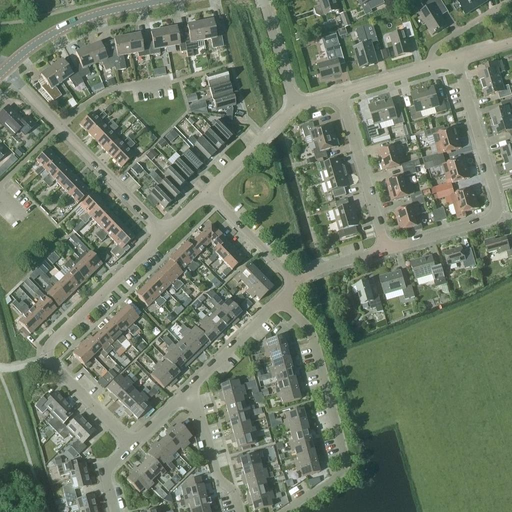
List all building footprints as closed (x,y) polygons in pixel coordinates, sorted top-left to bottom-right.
[(338,11),(334,0),(319,0),(321,6),(313,9),(315,15),(320,17),(338,11)] [(357,0),(360,7),(367,3),(371,11),(384,4),(382,0),(357,0)] [(444,7),(439,0),(421,0),(420,1),(425,9),(424,10),(418,14),(432,36),(446,27),(447,26),(442,18),(441,17),(437,10),(444,7)] [(456,0),(466,15),(488,1),(487,0),(456,0)] [(350,26),(345,13),(339,15),(344,28),(350,26)] [(212,21),(200,23),(203,41),(209,40),(211,39),(213,49),(218,48),(223,47),(220,32),(215,33),(212,21)] [(189,38),(184,39),(186,52),(187,59),(193,58),(192,50),(197,50),(195,42),(203,41),(200,23),(187,26),(189,38)] [(414,37),(410,23),(402,25),(404,32),(390,36),(396,58),(411,53),(407,39),(414,37)] [(377,42),(373,25),(360,29),(365,45),(354,49),(360,68),(376,63),(370,44),(377,42)] [(180,53),(186,52),(184,39),(178,40),(176,28),(163,30),(167,48),(179,46),(180,53)] [(340,37),(347,35),(345,28),(338,31),(340,37)] [(152,42),(147,43),(149,56),(160,54),(159,49),(167,48),(163,30),(150,33),(152,42)] [(148,56),(149,56),(147,43),(141,44),(139,35),(126,37),(130,55),(137,53),(138,58),(146,56),(147,62),(149,61),(148,56)] [(116,52),(110,53),(114,68),(115,72),(125,70),(123,56),(130,55),(126,37),(114,39),(116,52)] [(110,69),(114,68),(110,53),(104,55),(99,43),(87,48),(94,65),(101,62),(105,71),(110,69)] [(345,65),(339,45),(324,49),(328,63),(318,66),(322,79),(341,74),(339,66),(345,65)] [(87,68),(94,65),(87,48),(75,53),(80,65),(74,68),(80,79),(85,76),(89,74),(87,68)] [(62,60),(51,68),(61,82),(68,78),(72,84),(74,82),(77,87),(83,84),(80,79),(74,68),(69,71),(62,60)] [(482,86),(501,81),(499,74),(505,72),(502,62),(490,65),(491,71),(478,75),(482,86)] [(61,82),(51,68),(40,75),(46,83),(41,87),(53,101),(61,96),(55,87),(61,82)] [(209,89),(228,83),(225,71),(206,77),(209,89)] [(115,84),(113,79),(107,81),(109,87),(115,84)] [(503,88),(501,81),(482,86),(485,98),(498,94),(500,100),(511,96),(509,86),(503,88)] [(232,94),(228,83),(209,89),(213,100),(232,94)] [(422,91),(427,110),(434,108),(436,114),(446,111),(443,99),(437,101),(433,88),(422,91)] [(420,112),(427,110),(422,91),(410,94),(414,107),(408,109),(412,121),(422,118),(420,112)] [(235,106),(232,94),(213,100),(216,111),(235,106)] [(119,103),(115,99),(105,110),(108,114),(119,103)] [(493,124),(511,119),(511,118),(511,99),(501,103),(502,109),(489,113),(493,124)] [(380,103),(385,122),(392,120),(394,126),(404,123),(400,111),(395,113),(391,100),(380,103)] [(193,105),(188,106),(190,113),(206,108),(205,102),(200,103),(193,105)] [(378,124),(385,122),(380,103),(368,106),(372,119),(366,121),(370,133),(380,130),(378,124)] [(22,121),(8,107),(0,114),(0,121),(13,135),(19,130),(24,136),(35,125),(27,117),(22,121)] [(79,125),(87,134),(100,122),(106,116),(103,112),(99,116),(100,117),(97,119),(91,113),(79,125)] [(211,129),(225,143),(234,135),(225,126),(227,124),(231,124),(232,117),(220,116),(220,121),(211,129)] [(511,119),(493,124),(496,135),(509,132),(511,138),(511,137),(511,119)] [(105,128),(100,122),(87,134),(96,142),(114,124),(111,121),(107,125),(108,125),(105,128)] [(312,143),(314,143),(330,138),(330,137),(327,126),(315,130),(313,123),(301,126),(305,139),(311,137),(312,143)] [(114,124),(96,142),(104,151),(116,139),(110,133),(113,131),(114,132),(118,128),(114,124)] [(402,127),(405,137),(411,135),(408,125),(402,127)] [(443,127),(423,132),(425,139),(427,138),(429,147),(435,145),(436,145),(441,143),(458,138),(455,128),(445,131),(443,127)] [(203,137),(217,152),(225,143),(211,129),(203,137)] [(167,136),(165,138),(170,143),(178,136),(172,131),(167,136)] [(314,143),(316,150),(313,150),(316,161),(327,157),(325,151),(338,147),(335,136),(330,137),(330,138),(314,143)] [(217,152),(203,137),(197,143),(191,137),(187,141),(192,147),(194,145),(208,160),(217,152)] [(122,145),(116,139),(104,151),(113,160),(131,142),(128,138),(124,142),(125,143),(122,145)] [(380,161),(403,154),(400,145),(407,143),(405,138),(394,141),(396,147),(394,147),(393,146),(377,151),(380,161)] [(436,145),(435,145),(437,151),(438,154),(438,155),(442,154),(461,148),(458,138),(441,143),(436,145)] [(157,145),(162,150),(167,145),(162,140),(157,145)] [(511,147),(500,151),(503,162),(511,159),(511,140),(511,141),(511,142),(511,147)] [(131,142),(113,160),(121,168),(133,157),(127,151),(130,148),(130,149),(134,145),(131,142)] [(17,149),(14,153),(20,158),(20,157),(24,153),(20,149),(19,148),(18,148),(17,149)] [(37,176),(44,170),(56,158),(47,149),(35,161),(41,167),(38,170),(38,169),(34,173),(37,176)] [(152,161),(158,155),(152,149),(146,155),(152,161)] [(181,158),(194,173),(203,165),(189,150),(181,158)] [(405,161),(403,154),(380,161),(382,171),(399,166),(398,163),(405,161)] [(430,156),(423,159),(423,161),(425,166),(432,164),(432,162),(444,159),(442,154),(438,155),(438,154),(432,156),(430,156)] [(6,163),(1,167),(6,172),(18,159),(14,155),(12,157),(13,158),(7,163),(6,163)] [(64,167),(56,158),(44,170),(49,176),(47,178),(46,178),(42,181),(45,185),(64,167)] [(194,173),(181,158),(172,167),(186,181),(194,173)] [(444,159),(432,162),(432,164),(434,169),(442,167),(444,175),(467,169),(464,158),(447,163),(445,164),(444,159)] [(511,159),(503,162),(507,173),(511,171),(511,159)] [(325,182),(343,177),(344,176),(345,175),(343,168),(341,167),(340,166),(338,167),(336,160),(324,164),(326,171),(322,172),(325,182)] [(403,171),(414,168),(420,166),(418,160),(401,165),(403,171)] [(131,170),(137,176),(143,171),(136,164),(131,170)] [(60,187),(72,175),(64,167),(45,185),(49,188),(53,184),(52,184),(54,181),(60,187)] [(177,189),(178,189),(186,181),(172,167),(163,175),(167,179),(167,178),(177,189)] [(416,173),(414,168),(403,171),(404,176),(416,173)] [(467,169),(444,175),(446,182),(452,181),(453,183),(469,179),(467,169)] [(59,199),(62,202),(81,184),(72,175),(60,187),(66,193),(63,196),(63,195),(59,199)] [(405,187),(411,186),(409,178),(403,180),(402,176),(385,181),(388,191),(405,186),(405,187)] [(153,181),(158,187),(159,187),(172,201),(181,193),(178,189),(177,189),(167,178),(167,179),(162,183),(157,177),(153,181)] [(347,188),(343,177),(325,182),(328,193),(332,192),(334,199),(346,195),(344,188),(347,188)] [(89,193),(81,184),(62,202),(65,205),(69,202),(69,201),(71,198),(77,205),(89,193)] [(439,187),(441,192),(453,189),(451,184),(439,187)] [(405,187),(405,186),(388,191),(391,201),(410,196),(411,201),(423,198),(421,192),(414,194),(411,185),(411,186),(405,187)] [(159,187),(158,187),(150,195),(164,209),(172,201),(159,187)] [(424,197),(431,195),(429,189),(422,191),(424,197)] [(453,205),(475,199),(472,189),(454,194),(453,189),(441,192),(441,193),(443,199),(445,198),(450,196),(451,196),(453,205)] [(81,222),(100,204),(91,195),(79,207),(85,213),(82,215),(78,218),(81,222)] [(414,216),(414,217),(420,215),(417,205),(424,204),(423,198),(411,201),(413,206),(394,211),(397,221),(414,216)] [(333,210),(337,221),(355,216),(352,205),(349,206),(347,199),(335,203),(337,209),(333,210)] [(478,209),(475,199),(453,205),(457,220),(466,217),(464,213),(478,209)] [(108,213),(100,204),(81,222),(85,225),(88,221),(90,218),(96,224),(108,213)] [(437,210),(441,221),(446,220),(443,208),(437,210)] [(435,223),(441,221),(437,210),(431,211),(435,223)] [(116,221),(108,213),(96,224),(102,230),(99,233),(98,232),(95,236),(98,239),(116,221)] [(358,226),(355,216),(337,221),(340,232),(343,231),(345,237),(357,234),(355,227),(358,226)] [(414,216),(397,221),(400,231),(413,227),(415,232),(422,229),(421,224),(416,225),(414,217),(414,216)] [(125,230),(116,221),(98,239),(101,243),(105,239),(104,238),(107,236),(113,241),(125,230)] [(210,225),(201,234),(210,243),(216,249),(211,253),(213,254),(226,242),(210,225)] [(125,230),(113,241),(117,246),(110,253),(117,261),(129,249),(126,246),(133,239),(125,230)] [(210,243),(201,234),(189,246),(197,255),(210,243)] [(72,235),(69,238),(73,243),(77,239),(72,235)] [(511,242),(507,244),(505,239),(495,242),(494,239),(484,242),(488,254),(497,251),(498,254),(506,252),(507,258),(511,256),(511,242)] [(235,251),(226,242),(213,254),(213,255),(205,263),(208,267),(215,260),(215,259),(217,256),(223,262),(235,251)] [(186,243),(177,252),(195,270),(198,267),(195,263),(194,264),(191,261),(197,255),(189,246),(186,243)] [(78,258),(93,274),(102,265),(84,247),(80,250),(83,253),(78,258)] [(462,252),(461,248),(444,253),(447,266),(463,261),(465,268),(475,265),(470,250),(462,252)] [(235,251),(223,262),(229,268),(226,271),(225,270),(221,274),(218,277),(222,281),(243,260),(235,251)] [(109,258),(103,252),(98,257),(104,263),(109,258)] [(180,272),(186,267),(189,269),(188,270),(192,274),(195,270),(177,252),(168,260),(170,262),(180,272)] [(53,265),(59,259),(54,253),(47,259),(53,265)] [(66,263),(84,282),(93,274),(78,258),(73,263),(67,257),(64,260),(67,263),(66,263)] [(435,273),(431,257),(411,263),(416,279),(433,274),(436,285),(445,282),(442,271),(435,273)] [(44,262),(38,268),(45,275),(50,269),(44,262)] [(170,262),(161,270),(179,289),(183,285),(179,282),(178,282),(176,280),(182,274),(180,272),(170,262)] [(240,281),(244,285),(257,273),(252,268),(255,266),(252,262),(234,280),(237,284),(240,281)] [(64,278),(76,290),(84,282),(66,263),(63,267),(67,271),(67,270),(70,273),(64,278)] [(161,270),(153,279),(164,291),(170,285),(173,288),(172,288),(176,292),(179,289),(161,270)] [(404,288),(400,272),(380,278),(385,294),(402,289),(405,300),(414,297),(411,286),(404,288)] [(261,278),(257,273),(244,285),(248,290),(245,292),(249,296),(267,278),(264,275),(261,278)] [(49,280),(67,299),(76,290),(64,278),(58,284),(56,281),(49,274),(46,277),(49,280)] [(43,275),(40,278),(46,283),(49,280),(46,277),(43,275)] [(270,281),(267,278),(249,296),(252,299),(255,297),(259,301),(272,289),(267,284),(270,281)] [(144,287),(162,306),(166,302),(162,298),(161,299),(159,296),(164,291),(153,279),(144,287)] [(58,307),(67,299),(49,280),(46,283),(49,287),(50,287),(53,289),(46,295),(58,307)] [(215,289),(220,284),(216,280),(211,284),(215,289)] [(373,298),(368,282),(352,286),(355,295),(358,294),(361,306),(368,304),(371,310),(376,309),(377,313),(383,312),(379,296),(373,298)] [(162,306),(144,287),(135,296),(147,308),(153,302),(156,304),(155,305),(159,309),(162,306)] [(35,306),(47,318),(56,309),(35,288),(32,292),(38,298),(39,297),(41,300),(35,306)] [(215,296),(210,290),(206,295),(211,300),(215,296)] [(239,305),(245,300),(240,295),(235,300),(239,305)] [(231,298),(228,301),(241,314),(244,311),(231,298)] [(246,311),(252,305),(247,300),(240,306),(246,311)] [(241,314),(228,301),(224,305),(221,302),(218,306),(235,324),(238,321),(236,318),(241,314)] [(15,302),(11,305),(17,311),(21,308),(15,302)] [(21,308),(38,326),(47,318),(35,306),(30,312),(27,309),(28,308),(24,304),(21,308)] [(209,313),(212,316),(225,329),(230,324),(232,327),(235,324),(218,306),(214,309),(213,309),(209,313)] [(136,334),(135,334),(138,336),(141,332),(139,330),(135,326),(135,327),(132,324),(138,318),(127,307),(118,315),(136,334)] [(38,326),(21,308),(17,311),(21,315),(22,314),(24,317),(18,323),(30,335),(38,326)] [(200,312),(197,316),(202,321),(206,318),(205,317),(200,312)] [(220,333),(225,329),(212,316),(209,313),(205,317),(206,318),(202,321),(220,339),(223,336),(220,333)] [(136,334),(118,315),(109,323),(121,335),(127,330),(129,332),(128,333),(132,337),(135,334),(136,334)] [(220,339),(202,321),(199,324),(201,327),(197,331),(210,344),(214,339),(217,342),(220,339)] [(121,335),(109,323),(100,332),(118,350),(122,354),(126,351),(120,345),(125,340),(121,335)] [(187,330),(184,327),(181,330),(202,351),(210,344),(197,331),(195,328),(190,333),(188,330),(187,330)] [(183,339),(179,344),(192,356),(196,352),(199,354),(202,351),(181,330),(179,328),(176,331),(181,336),(181,337),(183,339)] [(118,350),(100,332),(92,340),(104,352),(107,349),(109,347),(109,346),(112,349),(111,350),(115,354),(118,350)] [(264,349),(265,353),(289,347),(288,343),(285,344),(283,337),(274,339),(273,336),(265,338),(267,348),(264,349)] [(104,352),(92,340),(89,337),(81,346),(92,358),(98,352),(101,354),(100,355),(105,361),(109,358),(104,352)] [(141,352),(145,348),(141,344),(137,348),(141,352)] [(187,361),(192,356),(179,344),(175,348),(172,345),(169,348),(186,367),(189,364),(187,361)] [(92,358),(81,346),(72,354),(83,366),(87,369),(91,365),(88,362),(92,358)] [(270,357),(271,363),(289,358),(287,352),(290,351),(289,347),(265,353),(266,358),(270,357)] [(186,367),(169,348),(165,352),(168,354),(163,359),(166,361),(176,371),(181,367),(183,369),(186,367)] [(290,365),(289,358),(271,363),(273,369),(269,369),(271,374),(295,368),(294,364),(290,365)] [(179,374),(176,371),(166,361),(162,365),(159,363),(156,366),(173,384),(176,381),(174,379),(179,374)] [(173,384),(156,366),(152,370),(155,372),(150,376),(163,389),(168,385),(170,387),(173,384)] [(275,378),(277,384),(294,379),(292,373),(296,372),(295,368),(271,374),(272,379),(275,378)] [(108,397),(111,400),(129,382),(133,377),(130,374),(123,381),(119,377),(106,389),(111,394),(108,397)] [(113,379),(109,375),(103,380),(101,378),(98,381),(104,388),(108,385),(113,379)] [(129,382),(111,400),(114,403),(117,400),(121,405),(134,392),(130,388),(137,381),(133,377),(129,382)] [(266,384),(264,377),(257,378),(259,386),(266,384)] [(275,390),(276,395),(300,389),(299,385),(296,385),(294,379),(277,384),(278,389),(275,390)] [(219,398),(244,391),(243,387),(239,388),(237,382),(236,382),(227,385),(220,386),(222,393),(218,394),(219,398)] [(149,392),(146,395),(150,399),(153,396),(155,397),(158,393),(152,388),(149,392)] [(300,389),(276,395),(277,400),(281,399),(282,405),(300,400),(298,394),(301,393),(300,389)] [(224,401),(226,407),(243,403),(242,397),(245,396),(244,391),(219,398),(221,402),(224,401)] [(124,412),(127,415),(146,395),(142,392),(138,396),(134,392),(121,405),(126,409),(124,412)] [(63,401),(55,393),(52,397),(48,393),(34,407),(42,415),(47,409),(51,413),(63,401)] [(132,415),(137,420),(150,407),(146,403),(150,399),(146,395),(127,415),(130,418),(132,415)] [(53,419),(48,425),(55,432),(63,425),(73,416),(69,411),(71,409),(63,401),(51,413),(49,415),(53,419)] [(224,415),(225,419),(249,412),(248,408),(245,408),(243,403),(226,407),(227,414),(224,415)] [(283,421),(284,426),(309,420),(308,416),(304,417),(302,410),(285,415),(287,420),(283,421)] [(251,417),(249,412),(225,419),(226,423),(230,422),(231,428),(249,424),(247,418),(251,417)] [(63,425),(55,432),(63,440),(68,435),(72,439),(74,436),(86,424),(78,416),(66,428),(63,425)] [(309,420),(284,426),(286,431),(289,430),(291,436),(308,431),(306,425),(310,424),(309,420)] [(94,432),(86,424),(74,436),(78,440),(71,448),(78,455),(86,448),(82,444),(94,432)] [(230,436),(231,440),(255,433),(254,428),(250,429),(249,424),(231,428),(233,435),(230,436)] [(171,427),(168,430),(185,448),(189,445),(186,442),(191,438),(178,425),(173,430),(171,427)] [(182,451),(185,448),(168,430),(165,433),(167,435),(163,440),(175,453),(179,449),(182,451)] [(310,437),(308,431),(291,436),(292,441),(289,442),(290,447),(314,440),(313,436),(310,437)] [(255,433),(231,440),(232,444),(235,443),(237,449),(254,445),(253,439),(256,438),(255,433)] [(155,442),(152,445),(170,463),(173,460),(171,457),(175,453),(163,440),(158,445),(155,442)] [(314,440),(290,447),(291,452),(295,451),(296,456),(313,452),(312,446),(315,445),(314,440)] [(152,451),(147,455),(160,468),(164,464),(167,466),(170,463),(152,445),(149,448),(152,451)] [(294,463),(295,468),(320,461),(319,457),(315,458),(313,452),(296,456),(298,462),(294,463)] [(243,470),(260,465),(258,459),(262,458),(261,453),(246,457),(245,454),(238,456),(239,459),(236,460),(237,464),(241,463),(243,470)] [(165,473),(160,468),(147,455),(144,458),(147,461),(142,465),(155,478),(159,474),(161,477),(165,473)] [(85,465),(79,466),(78,461),(56,467),(59,477),(69,474),(71,480),(87,475),(85,465)] [(321,465),(320,461),(295,468),(297,472),(300,472),(302,478),(319,473),(317,466),(321,465)] [(135,467),(132,470),(149,488),(150,488),(153,492),(156,489),(152,485),(153,485),(150,482),(155,478),(142,465),(137,470),(135,467)] [(241,477),(242,481),(266,475),(266,474),(265,470),(262,471),(260,465),(243,470),(244,476),(241,477)] [(182,468),(178,471),(183,476),(186,472),(182,468)] [(146,492),(149,488),(132,470),(129,473),(131,476),(126,481),(139,493),(143,489),(146,492)] [(247,484),(248,491),(266,486),(264,480),(273,478),(271,473),(266,474),(266,475),(242,481),(243,485),(247,484)] [(62,488),(65,498),(75,496),(74,491),(90,486),(87,475),(71,480),(72,485),(62,488)] [(176,484),(181,480),(176,475),(171,479),(176,484)] [(180,487),(184,502),(208,495),(207,491),(204,492),(202,486),(201,486),(200,478),(185,482),(186,483),(180,487)] [(310,489),(319,484),(317,478),(308,481),(310,489)] [(174,486),(168,480),(163,486),(168,491),(174,486)] [(267,492),(266,486),(248,491),(250,497),(247,498),(248,502),(272,495),(271,491),(267,492)] [(272,496),(272,495),(248,502),(249,506),(252,505),(254,511),(271,507),(270,501),(281,498),(280,494),(272,496)] [(189,505),(190,511),(208,507),(206,500),(209,500),(208,495),(184,502),(185,506),(189,505)] [(75,496),(65,498),(67,509),(77,506),(79,511),(96,507),(93,496),(76,501),(75,496)]
